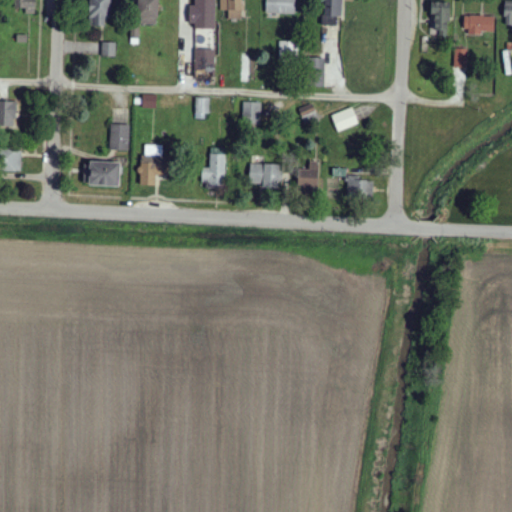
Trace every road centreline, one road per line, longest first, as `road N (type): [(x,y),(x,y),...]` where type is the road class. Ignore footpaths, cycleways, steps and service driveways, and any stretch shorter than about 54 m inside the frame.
road 1 (residential): [(417,226),(0,206)]
road 2 (residential): [(401,225),(406,0)]
road 3 (residential): [(50,209),(56,0)]
